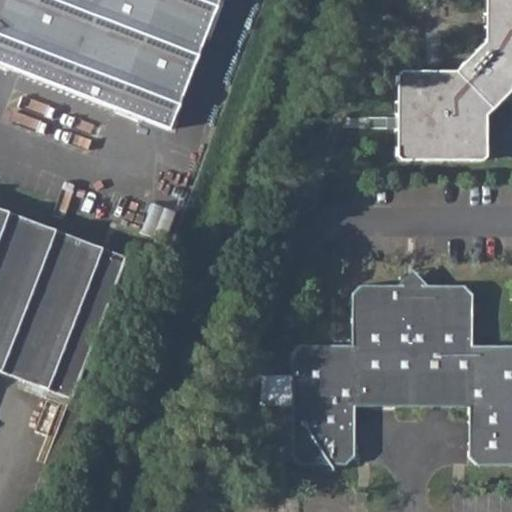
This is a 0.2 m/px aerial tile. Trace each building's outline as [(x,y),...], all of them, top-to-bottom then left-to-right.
[(0,0),(0,63),(167,128),(215,0),(0,0)] [(511,0),(483,0),(484,42),(454,72),(400,71),(396,75),(395,156),(399,160),(480,160),(484,157),(484,115),(500,91),(511,82),(511,0)] [(156,204),(145,228),(165,237),(175,212),(156,204)] [(0,371),(69,398),(122,258),(0,210),(0,371)] [(396,285),(359,285),(351,293),(351,345),(299,344),(291,352),(290,456),(298,464),(345,464),(353,456),(354,406),(468,406),(468,458),(475,465),(511,465),(511,345),(471,345),(471,293),(463,285),(426,285),(411,270),(396,285)]
